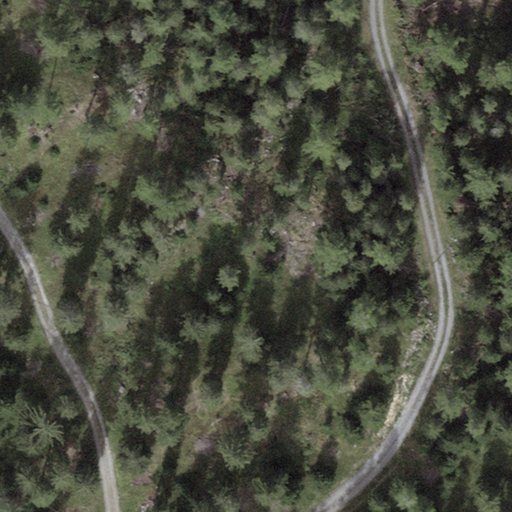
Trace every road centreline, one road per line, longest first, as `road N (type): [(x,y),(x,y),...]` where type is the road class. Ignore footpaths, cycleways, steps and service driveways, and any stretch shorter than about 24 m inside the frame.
road 1 (track): [(374,0),(437,247),(445,313),(425,380),(388,456),(322,511)]
road 2 (track): [(0,218),(27,266),(54,345),(99,421),(115,511)]
